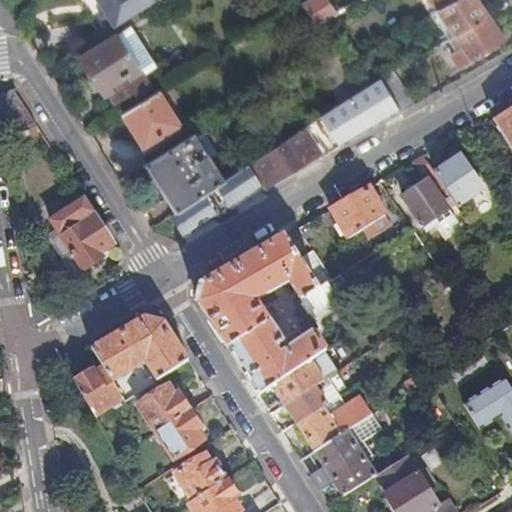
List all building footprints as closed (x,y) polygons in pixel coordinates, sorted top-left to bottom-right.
[(111,29),(156,0),(106,0),(108,2),(103,6),(102,14),(111,29)] [(330,0),(304,0),(302,2),(318,23),(339,12),(338,11),(330,0)] [(431,0),(438,10),(456,0),(431,0)] [(490,15),(479,0),(456,0),(438,10),(444,18),(436,23),(439,27),(446,22),(455,35),(490,15)] [(507,40),(490,15),(455,35),(462,46),(452,52),(461,67),(507,40)] [(144,73),(158,64),(132,24),(118,33),(83,55),(107,93),(112,90),(118,100),(135,89),(138,94),(152,85),(151,83),(144,73)] [(335,45),(314,58),(342,102),(365,87),(349,60),(335,45)] [(414,104),(394,70),(380,78),(401,112),(414,104)] [(342,102),(322,116),(341,147),(401,112),(380,78),(365,87),(342,102)] [(302,111),(281,79),(258,94),(279,126),(302,111)] [(11,89),(0,93),(0,114),(2,129),(29,117),(11,89)] [(161,89),(125,111),(146,145),(182,122),(161,89)] [(511,152),(511,107),(491,121),(511,152)] [(321,152),(305,127),(249,163),(252,167),(264,187),(321,152)] [(148,163),(170,197),(213,169),(211,167),(217,163),(209,152),(204,155),(191,136),(148,163)] [(458,156),(433,174),(448,196),(456,208),(481,190),(458,156)] [(447,210),(441,201),(448,196),(433,174),(421,157),(409,164),(423,183),(401,198),(421,227),(447,210)] [(178,209),(221,182),(213,169),(170,197),(178,209)] [(367,188),(329,210),(347,241),(364,229),(370,238),(389,225),(367,188)] [(102,257),(99,253),(112,244),(82,198),(49,220),(82,270),(102,257)] [(316,290),(297,260),(283,237),(201,284),(197,304),(256,395),(309,361),(323,351),(317,342),(311,333),(317,329),(310,319),(336,302),(324,285),(316,290)] [(297,260),(316,290),(324,285),(330,281),(311,252),(297,260)] [(143,318),(90,348),(102,368),(110,380),(133,368),(138,368),(145,364),(156,382),(188,361),(162,322),(143,318)] [(330,327),(332,332),(317,342),(323,351),(347,336),(338,322),(330,327)] [(322,381),(309,361),(256,395),(267,411),(280,403),(282,407),(322,381)] [(91,370),(73,382),(93,416),(120,399),(117,393),(109,381),(110,380),(102,368),(93,374),(91,370)] [(322,381),(282,407),(294,426),(322,408),(325,406),(317,393),(330,386),(326,379),(322,381)] [(511,391),(504,379),(463,404),(480,430),(501,417),(511,434),(511,391)] [(128,386),(117,393),(120,399),(123,403),(134,396),(128,386)] [(149,398),(137,406),(154,433),(189,411),(188,409),(192,405),(185,394),(179,396),(178,393),(174,395),(167,386),(166,387),(162,386),(159,386),(149,391),(149,395),(149,398)] [(322,408),(294,426),(313,453),(347,431),(369,417),(357,398),(328,417),(322,408)] [(197,431),(200,429),(189,411),(154,433),(172,460),(203,440),(197,431)] [(356,447),(347,431),(313,453),(322,468),(356,447)] [(365,461),(356,447),(322,468),(332,482),(365,461)] [(204,456),(174,475),(191,502),(225,479),(214,462),(211,464),(204,456)] [(375,476),(373,478),(394,511),(453,511),(441,493),(432,498),(418,475),(407,456),(375,476)] [(375,476),(365,461),(332,482),(341,498),(373,478),(375,476)] [(426,469),(418,475),(432,498),(441,493),(426,469)] [(239,511),(232,500),(238,496),(227,478),(225,479),(191,502),(186,505),(190,511),(239,511)] [(77,511),(67,494),(63,496),(65,511),(77,511)]
